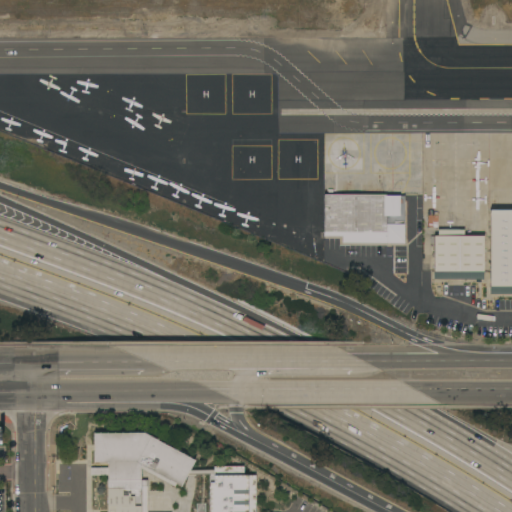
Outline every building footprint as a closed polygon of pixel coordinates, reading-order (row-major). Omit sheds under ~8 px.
[(391,243),(390,247),(386,247),(386,243),(342,243),(342,236),(319,236),(319,233),(323,233),(324,195),(385,195),(385,196),(399,196),(404,196),(403,221),(394,221),(394,224),(404,224),(404,243),(391,243)] [(499,213),(499,207),(511,207),(511,294),(489,294),(489,213),(499,213)] [(428,215),(437,215),(437,228),(427,227),(428,215)] [(437,236),(437,230),(463,230),(463,236),(483,236),(483,280),(433,279),(433,244),(430,244),(430,236),(433,236),(437,236)] [(107,511),(107,475),(90,475),(90,468),(107,468),(107,463),(93,463),(93,433),(143,433),(194,460),(180,487),(175,484),(174,487),(140,469),(140,480),(146,480),(146,511),(107,511)] [(210,511),(210,467),(244,467),(244,476),(255,476),(255,511),(195,511),(195,504),(205,504),(205,511),(210,511)]
